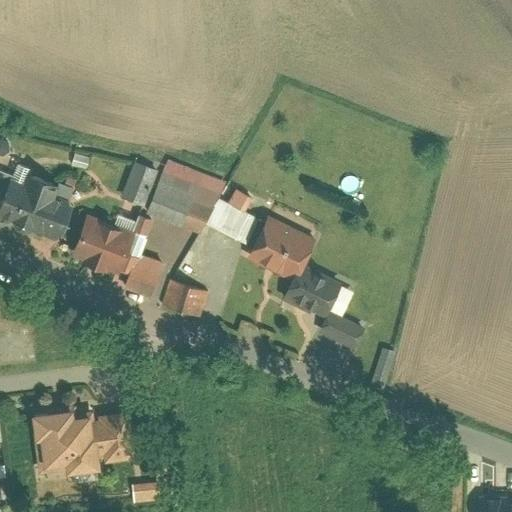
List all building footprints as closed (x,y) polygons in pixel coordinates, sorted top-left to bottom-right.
[(236,183),(169,158),(149,211),(207,232),(210,223),(248,238),(257,213),(248,210),(268,170),(248,160),(236,183)] [(157,168),(134,160),(121,195),(143,203),(157,168)] [(0,172),(0,210),(60,234),(76,191),(25,172),(22,181),(0,172)] [(133,230),(85,212),(70,252),(118,270),(127,246),(133,230)] [(154,218),(139,212),(133,228),(148,233),(154,218)] [(312,235),(265,213),(246,254),(293,276),(301,259),(312,235)] [(111,286),(146,299),(161,259),(127,246),(118,270),(111,286)] [(285,294),(324,312),(327,306),(340,277),(301,259),(293,276),(285,294)] [(208,292),(174,280),(165,303),(200,315),(208,292)] [(317,328),(355,346),(365,324),(327,306),(324,312),(317,328)] [(70,408),(30,412),(36,468),(64,465),(65,473),(94,469),(93,459),(88,416),(87,410),(70,412),(70,408)] [(88,416),(93,459),(138,455),(133,411),(88,416)] [(154,482),(133,484),(134,501),(156,499),(154,482)] [(484,511),(511,511),(511,493),(485,493),(484,511)]
